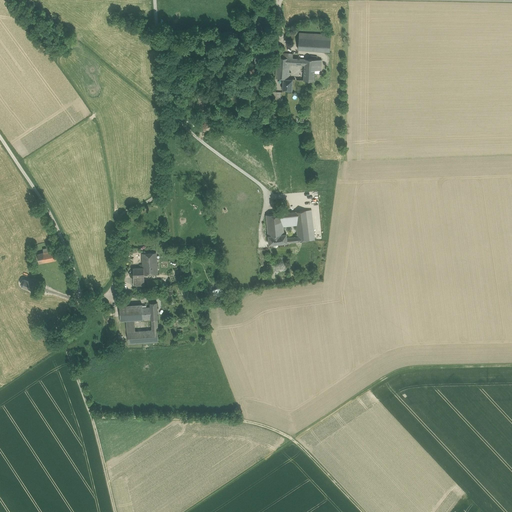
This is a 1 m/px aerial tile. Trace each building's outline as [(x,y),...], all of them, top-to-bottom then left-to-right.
[(299,33),(298,50),(330,52),(331,36),(299,33)] [(266,52),(257,51),(257,56),(261,57),(260,62),(265,63),(266,52)] [(276,69),(289,70),(290,63),(290,58),(277,57),(276,69)] [(293,58),(290,58),(290,63),(305,65),(303,80),(314,81),(314,75),(315,60),(293,58)] [(276,78),(283,78),(288,79),(289,70),(276,69),(276,78)] [(288,79),(283,78),(282,90),(292,90),(293,79),(288,79)] [(281,92),(273,91),(273,98),(273,104),(282,105),(282,98),(280,98),(281,92)] [(307,210),(294,211),(296,224),(298,236),(298,241),(310,240),(307,210)] [(311,210),(307,210),(310,240),(315,240),(311,210)] [(266,214),(268,235),(281,234),(280,225),(296,224),(294,211),(266,214)] [(281,234),(268,235),(269,244),(287,242),(287,237),(281,238),(281,234)] [(37,254),(39,264),(56,260),(55,256),(54,251),(51,251),(44,253),(37,254)] [(156,253),(143,254),(143,267),(144,272),(156,272),(156,253)] [(144,272),(143,267),(133,268),(133,275),(144,276),(144,272)] [(144,280),(144,276),(133,275),(133,285),(145,285),(144,280)] [(22,286),(33,291),(36,283),(25,279),(24,279),(22,280),(21,282),(20,283),(21,285),(22,286)] [(126,320),(133,319),(143,319),(143,318),(142,308),(142,304),(120,306),(120,320),(126,320)] [(151,318),(151,307),(142,308),(143,318),(151,318)] [(159,341),(157,318),(152,319),(152,330),(134,332),(127,332),(128,343),(159,341)]
